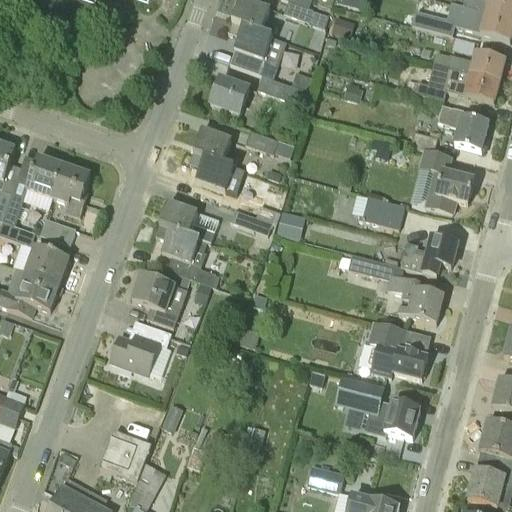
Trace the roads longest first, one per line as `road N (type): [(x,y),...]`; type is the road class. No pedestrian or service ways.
road 1 (residential): [(25,511),(148,165)]
road 2 (residential): [(427,511),(503,242)]
road 3 (residential): [(148,165),(206,0)]
road 4 (residential): [(148,165),(0,113)]
